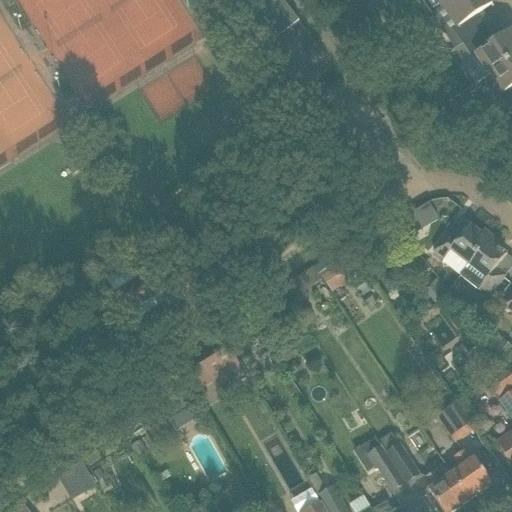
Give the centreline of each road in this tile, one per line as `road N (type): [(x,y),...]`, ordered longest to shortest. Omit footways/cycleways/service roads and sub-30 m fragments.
road 1 (track): [(394,174),(276,263),(93,357),(0,452)]
road 2 (residential): [(511,219),(469,186),(401,181),(325,95)]
